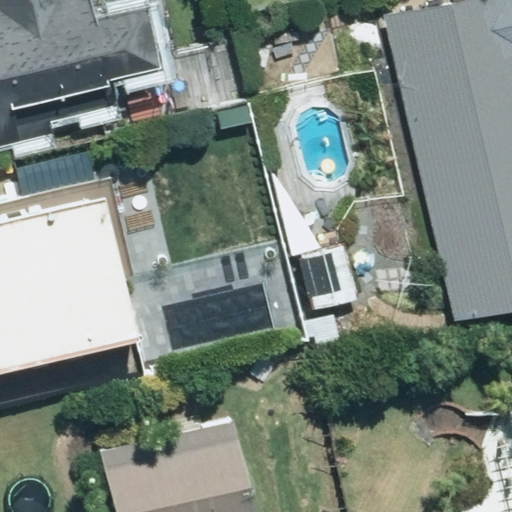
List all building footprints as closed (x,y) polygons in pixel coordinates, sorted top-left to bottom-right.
[(127,10),(125,10),(122,0),(114,0),(80,8),(78,0),(0,0),(0,135),(9,134),(0,98),(138,65),(135,53),(137,52),(139,52),(141,51),(143,50),(145,49),(147,48),(148,46),(150,45),(151,43),(152,41),(153,39),(154,37),(154,35),(155,33),(155,31),(155,29),(154,27),(154,25),(153,23),(152,21),(151,19),(150,17),(148,15),(147,14),(145,13),(143,11),(141,11),(139,10),(137,9),(135,9),(133,9),(131,9),(129,9),(127,10)] [(511,0),(468,0),(379,14),(445,318),(511,305),(511,0)] [(0,364),(119,334),(84,195),(0,216),(0,364)] [(408,248),(346,264),(341,242),(291,255),(305,310),(300,312),(311,357),(342,349),(334,320),(421,297),(408,248)] [(511,511),(511,411),(487,417),(505,506),(474,511),(511,511)] [(168,439),(93,454),(104,511),(248,511),(229,413),(165,426),(168,439)]
